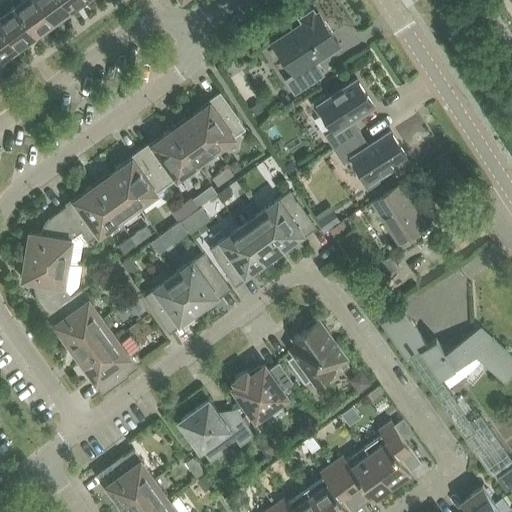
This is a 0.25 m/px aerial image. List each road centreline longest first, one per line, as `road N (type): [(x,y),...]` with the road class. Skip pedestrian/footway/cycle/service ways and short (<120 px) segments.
road 1 (residential): [(394,511),(450,471),(312,277)]
road 2 (residential): [(0,230),(13,204),(42,179),(171,85),(196,50),(187,32)]
road 3 (residential): [(89,429),(296,276),(312,277)]
road 4 (residential): [(511,190),(388,0)]
road 5 (residential): [(187,32),(161,22),(136,26),(0,131)]
road 6 (residential): [(89,429),(0,303)]
